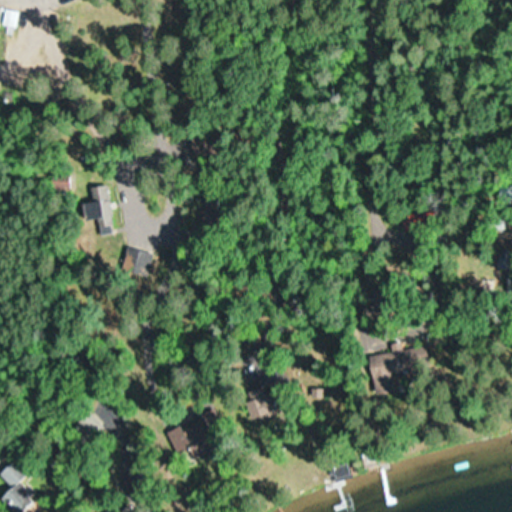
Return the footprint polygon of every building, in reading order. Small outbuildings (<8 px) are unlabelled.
[(3,8),(0,7),(0,26),(0,25),(15,27),(17,12),(3,10),(3,8)] [(52,173),(52,192),(69,192),(69,173),(52,173)] [(113,233),(107,185),(90,188),(92,203),(81,204),(84,221),(99,219),(101,234),(113,233)] [(154,275),(154,250),(126,250),(126,275),(154,275)] [(369,356),(375,395),(402,391),(398,366),(408,365),(405,345),(393,347),(394,353),(369,356)] [(184,464),(216,449),(202,418),(170,433),(184,464)] [(1,497),(11,511),(26,511),(41,501),(13,465),(2,473),(12,488),(1,497)]
